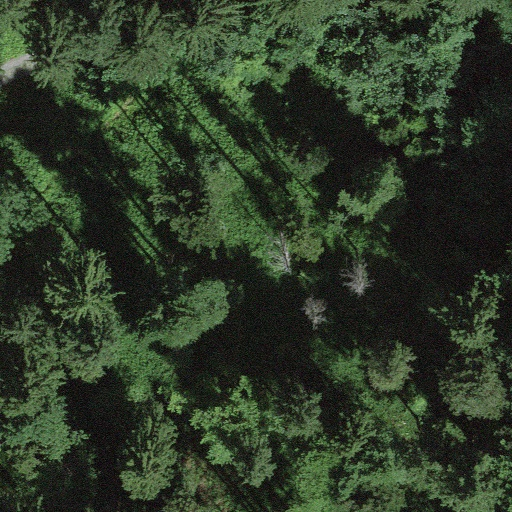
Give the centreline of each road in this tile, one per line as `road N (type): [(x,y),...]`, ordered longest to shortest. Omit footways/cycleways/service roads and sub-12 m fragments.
road 1 (track): [(253,0),(230,4),(0,231)]
road 2 (track): [(230,4),(0,64)]
